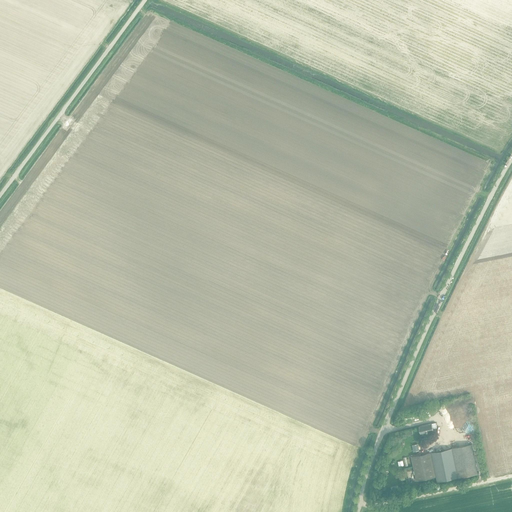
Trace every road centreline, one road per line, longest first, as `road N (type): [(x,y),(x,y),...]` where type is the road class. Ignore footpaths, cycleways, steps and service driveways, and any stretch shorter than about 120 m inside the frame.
road 1 (unclassified): [(358,511),(383,427),(511,155)]
road 2 (unclassified): [(0,194),(144,0)]
